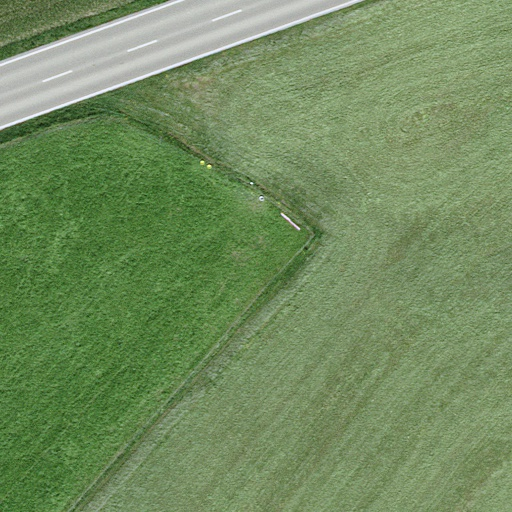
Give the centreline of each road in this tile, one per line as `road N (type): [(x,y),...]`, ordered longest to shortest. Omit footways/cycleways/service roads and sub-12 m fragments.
road 1 (track): [(511,308),(84,68)]
road 2 (tertiary): [(0,98),(268,0)]
